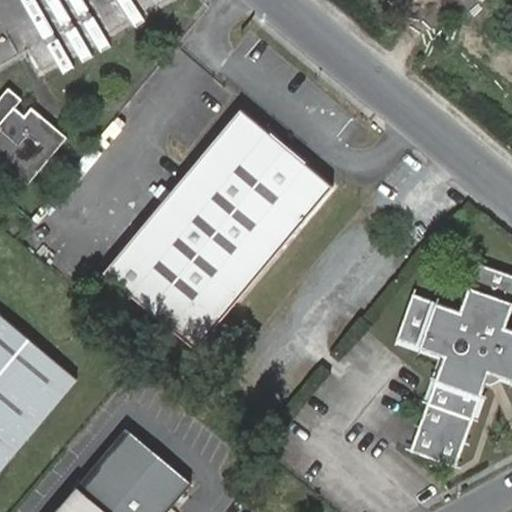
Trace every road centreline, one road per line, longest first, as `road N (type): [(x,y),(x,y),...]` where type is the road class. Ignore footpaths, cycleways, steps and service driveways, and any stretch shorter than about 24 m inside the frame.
road 1 (unknown): [(215,511),(212,451),(156,396),(139,392),(102,405),(15,511)]
road 2 (unclassified): [(273,0),(511,197)]
